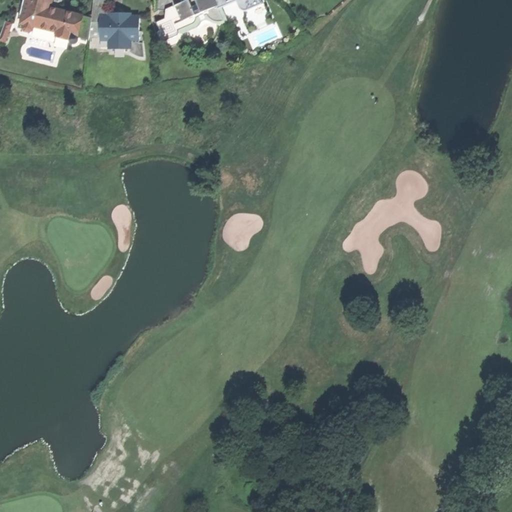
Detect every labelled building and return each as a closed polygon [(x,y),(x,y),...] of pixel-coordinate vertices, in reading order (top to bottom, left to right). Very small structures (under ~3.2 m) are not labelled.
[(51,0),(26,0),(21,19),(24,24),(23,27),(24,31),(28,32),(32,29),(33,26),(57,33),(55,37),(68,41),(69,37),(76,39),(82,17),(61,11),(49,8),(51,0)] [(97,31),(99,31),(99,17),(106,17),(106,0),(92,0),(92,22),(98,22),(97,31)] [(204,12),(217,7),(213,0),(156,0),(156,12),(164,12),(164,19),(154,23),(157,32),(156,33),(155,34),(156,36),(160,43),(174,37),(176,36),(177,34),(178,31),(192,25),(195,23),(195,20),(194,16),(204,12)] [(213,0),(217,7),(231,0),(233,0),(239,11),(242,12),(245,12),(262,4),(259,0),(213,0)] [(223,21),(217,7),(204,12),(208,19),(212,22),(217,23),(223,21)] [(106,17),(99,17),(99,31),(99,41),(108,42),(135,42),(141,42),(141,33),(137,33),(138,18),(130,17),(130,12),(124,12),(123,15),(114,15),(114,12),(108,12),(108,17),(106,17)] [(0,34),(0,41),(4,42),(8,30),(2,28),(0,34)] [(135,45),(135,42),(108,42),(108,44),(127,44),(126,55),(138,62),(139,45),(135,45)]
